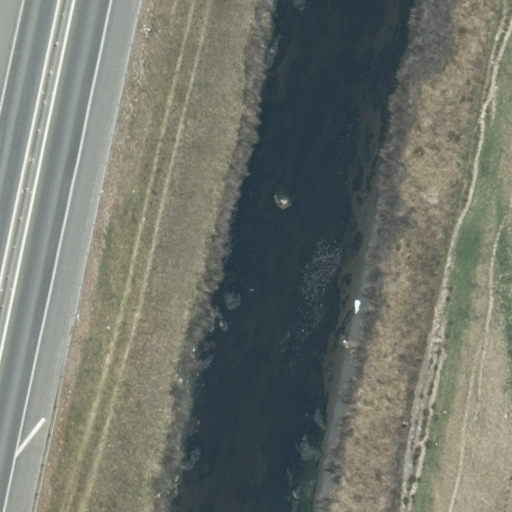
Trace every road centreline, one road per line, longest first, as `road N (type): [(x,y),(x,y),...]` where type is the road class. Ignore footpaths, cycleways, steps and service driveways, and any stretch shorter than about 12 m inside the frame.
road 1 (trunk): [(95,0),(0,462)]
road 2 (trunk): [(0,140),(29,0)]
